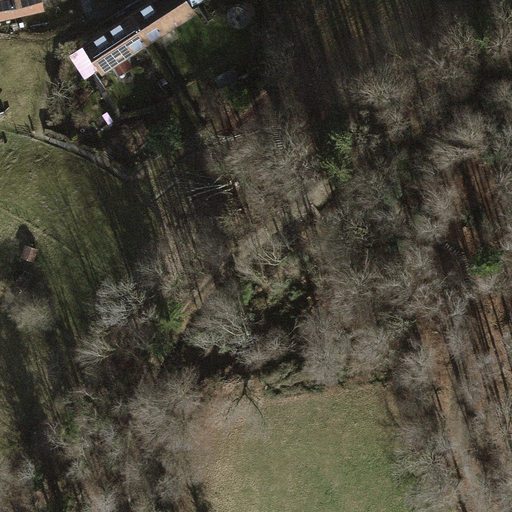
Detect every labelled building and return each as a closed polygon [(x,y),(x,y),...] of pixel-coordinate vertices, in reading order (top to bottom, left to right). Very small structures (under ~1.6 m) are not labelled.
[(0,0),(0,19),(44,10),(42,0),(0,0)] [(155,0),(132,16),(148,41),(194,11),(186,0),(155,0)] [(190,0),(195,8),(208,0),(190,0)] [(102,70),(148,41),(132,16),(86,45),(102,70)] [(123,61),(115,65),(121,75),(129,70),(123,61)] [(249,73),(240,77),(243,84),(252,80),(249,73)] [(37,249),(27,245),(24,255),(33,258),(37,249)] [(32,279),(21,274),(15,287),(26,292),(32,279)]
